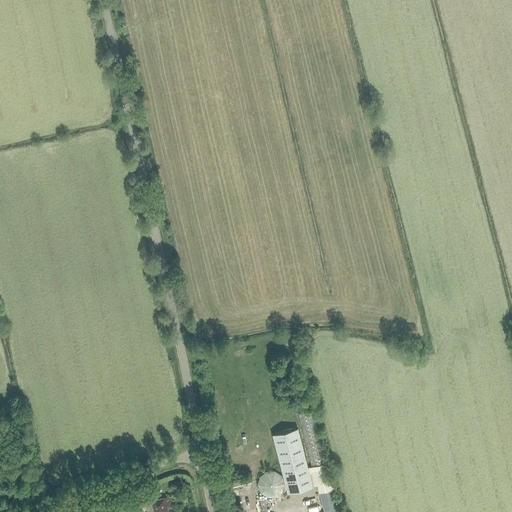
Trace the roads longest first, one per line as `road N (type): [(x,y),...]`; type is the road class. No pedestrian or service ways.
road 1 (unclassified): [(196,443),(98,0)]
road 2 (unclassified): [(40,511),(196,443)]
